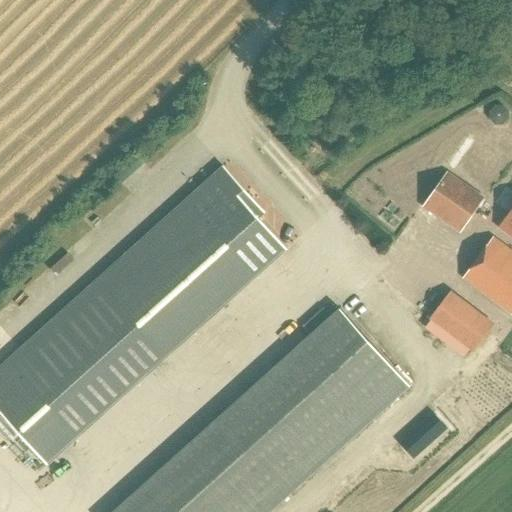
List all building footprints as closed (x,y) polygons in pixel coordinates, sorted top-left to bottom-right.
[(130,179),(149,162),(141,154),(122,171),(130,179)] [(139,192),(157,169),(148,162),(130,184),(139,192)] [(0,412),(48,465),(288,249),(260,217),(266,212),(224,166),(0,367),(0,412)] [(460,232),(484,198),(447,172),(423,207),(460,232)] [(511,236),(511,210),(500,227),(511,236)] [(511,315),(511,313),(511,250),(493,236),(462,278),(511,315)] [(434,314),(480,350),(502,322),(456,286),(434,314)] [(269,511),(409,386),(340,309),(113,511),(269,511)] [(21,451),(15,459),(34,475),(40,467),(21,451)]
